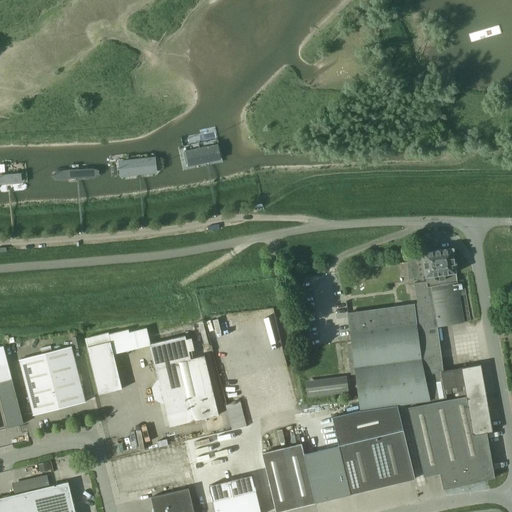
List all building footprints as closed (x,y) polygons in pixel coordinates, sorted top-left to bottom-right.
[(161,143),(165,173),(208,164),(230,159),(224,128),(161,143)] [(95,151),(97,181),(139,176),(165,173),(161,143),(95,151)] [(28,157),(31,188),(78,183),(97,181),(95,151),(28,157)] [(0,158),(0,189),(9,189),(31,188),(28,157),(0,158)] [(436,325),(436,327),(464,322),(456,273),(453,248),(422,251),(423,256),(411,258),(411,262),(407,263),(409,280),(420,278),(420,282),(414,283),(418,304),(414,304),(348,313),(350,332),(415,324),(416,329),(436,325)] [(415,324),(350,332),(361,410),(398,405),(431,401),(447,398),(442,371),(436,327),(436,325),(416,329),(415,324)] [(83,347),(80,335),(71,337),(74,349),(83,347)] [(185,336),(149,344),(158,380),(156,381),(152,388),(155,400),(162,405),(164,404),(169,427),(219,415),(205,356),(191,360),(185,336)] [(111,341),(87,347),(99,395),(122,389),(111,341)] [(0,346),(0,383),(5,403),(17,399),(3,346),(0,346)] [(72,346),(19,360),(33,415),(86,402),(72,346)] [(446,389),(446,394),(455,393),(456,394),(455,394),(456,398),(408,407),(424,477),(440,474),(444,490),(495,478),(487,433),(493,432),(481,364),(442,371),(446,389)] [(349,393),(347,376),(305,381),(307,398),(349,393)] [(246,426),(240,400),(225,404),(231,429),(246,426)] [(302,444),(262,453),(275,511),(278,511),(415,479),(398,405),(361,410),(332,417),(340,446),(304,455),(302,444)] [(131,502),(151,497),(189,488),(180,450),(122,463),(131,502)] [(47,462),(39,464),(41,472),(49,470),(47,462)] [(75,511),(68,482),(56,485),(57,486),(55,486),(55,485),(46,487),(38,489),(30,491),(0,498),(0,511),(75,511)] [(194,511),(189,488),(151,497),(154,511),(194,511)] [(261,511),(256,490),(212,501),(215,511),(261,511)]
